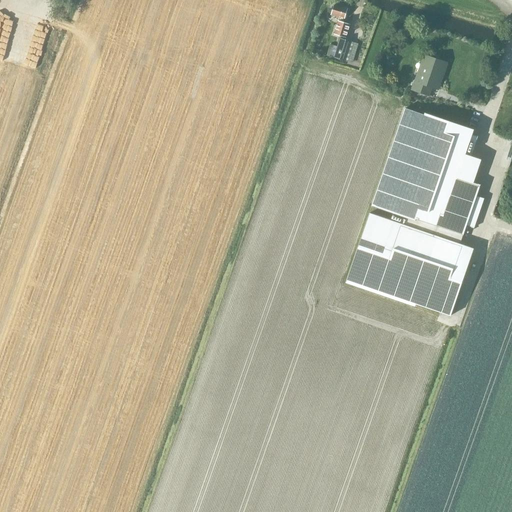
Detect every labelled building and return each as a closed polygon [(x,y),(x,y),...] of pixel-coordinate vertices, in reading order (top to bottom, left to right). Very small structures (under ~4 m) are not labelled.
[(331,15),(344,19),(347,9),(334,5),(331,15)] [(334,34),(346,38),(350,24),(343,22),(338,21),(334,34)] [(334,58),(353,63),(359,44),(340,39),(334,58)] [(412,91),(430,96),(432,88),(438,90),(447,63),(424,55),(412,91)] [(474,249),(460,244),(466,226),(473,229),(483,199),(476,197),(479,187),(456,180),(465,153),(471,155),(478,136),(472,134),(473,131),(424,114),(424,115),(405,109),(373,204),(407,216),(406,220),(393,215),(391,221),(369,213),(347,280),(451,315),(474,249)]
